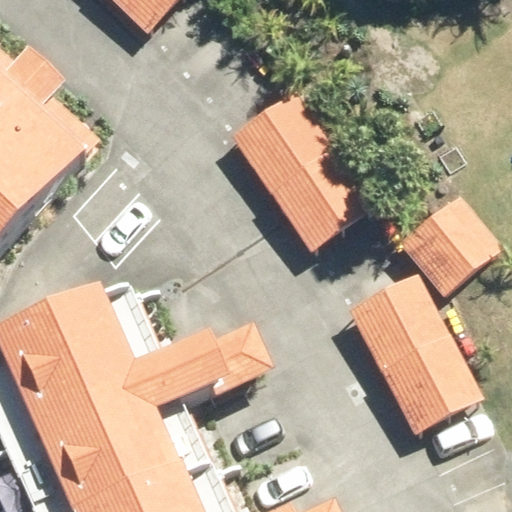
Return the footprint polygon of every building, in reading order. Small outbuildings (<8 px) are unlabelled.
[(111,0),(149,37),(184,0),(111,0)] [(0,246),(98,139),(54,104),(74,86),(32,43),(12,65),(0,54),(0,246)] [(236,139),(313,253),(374,211),(298,97),(236,139)] [(402,247),(444,298),(502,252),(460,201),(402,247)] [(349,308),(417,434),(482,400),(415,274),(349,308)] [(137,295),(0,358),(0,511),(341,511),(338,503),(319,511),(236,511),(189,410),(275,371),(255,329),(170,369),(137,295)]
